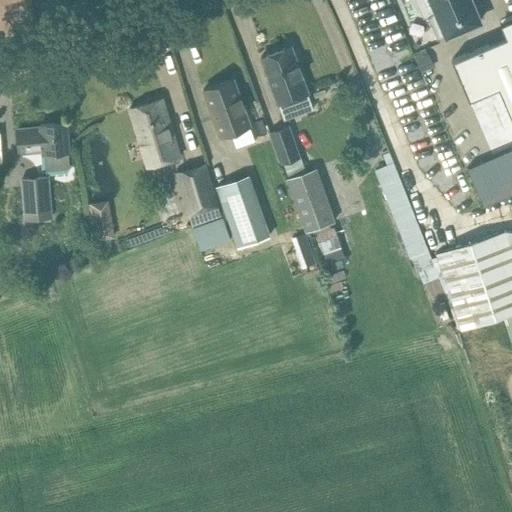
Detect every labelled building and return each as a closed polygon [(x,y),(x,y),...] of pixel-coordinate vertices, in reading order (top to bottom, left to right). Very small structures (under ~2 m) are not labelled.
[(479,22),(469,0),(430,0),(436,12),(427,16),(437,40),(479,22)] [(506,37),(452,60),(469,100),(498,87),(511,119),(511,148),(467,168),(483,205),(511,192),(511,18),(500,23),(506,37)] [(290,45),(259,56),(276,104),(290,99),(305,93),(307,93),(297,65),(299,61),(297,54),(293,52),(290,45)] [(232,77),(202,89),(219,136),(250,125),(232,77)] [(147,166),(179,156),(161,97),(129,107),(147,166)] [(68,152),(67,142),(65,122),(40,125),(41,128),(17,130),(19,153),(43,150),(43,154),(45,154),(47,170),(68,168),(67,152),(68,152)] [(297,156),(286,125),(269,131),(280,162),(297,156)] [(352,135),(345,150),(357,156),(364,141),(352,135)] [(204,163),(175,171),(188,214),(216,205),(204,163)] [(303,231),(332,221),(314,167),(285,177),(303,231)] [(215,186),(237,248),(270,236),(248,174),(215,186)] [(22,179),(26,220),(50,217),(47,177),(22,179)] [(216,205),(188,214),(192,229),(220,218),(216,205)] [(220,218),(192,229),(201,251),(231,240),(222,217),(220,218)] [(112,225),(96,228),(99,244),(115,241),(112,225)] [(462,329),(511,314),(511,254),(505,230),(436,252),(462,329)] [(323,255),(344,253),(342,232),(321,233),(323,255)] [(305,233),(292,238),(302,268),(315,263),(305,233)]
